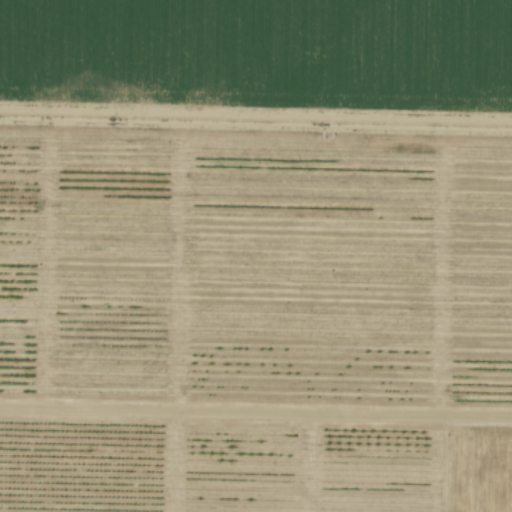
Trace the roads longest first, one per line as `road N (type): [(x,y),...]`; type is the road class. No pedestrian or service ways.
road 1 (track): [(511,130),(0,117)]
road 2 (track): [(511,116),(0,104)]
road 3 (track): [(0,402),(511,412)]
